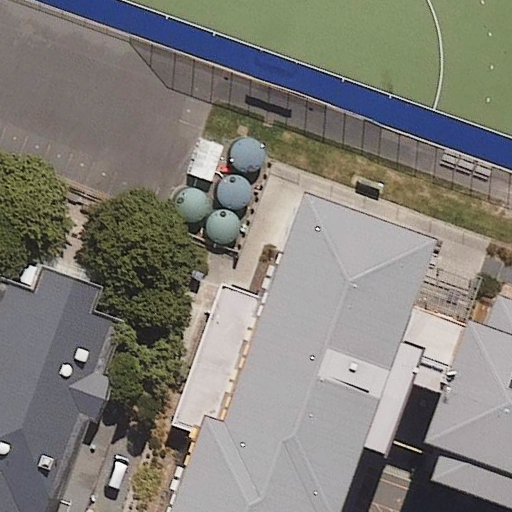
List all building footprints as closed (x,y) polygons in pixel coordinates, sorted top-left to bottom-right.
[(242,171),(248,172),(253,171),(258,168),(262,164),(264,159),(265,153),(263,147),(260,142),(255,139),(250,137),(244,137),(238,140),(234,143),(231,148),(230,154),(230,160),(233,165),(237,169),(242,171)] [(224,146),(199,138),(187,173),(212,181),(224,146)] [(223,179),(219,183),(217,189),(217,195),(219,200),(222,205),(227,208),(232,209),(238,209),(243,207),(247,203),(250,199),(251,193),(250,188),(248,183),(244,179),(240,176),(234,175),(228,176),(223,179)] [(208,211),(209,205),(209,199),(206,194),(202,190),(196,188),(191,187),(186,189),(181,191),(178,195),(176,200),(175,206),(177,211),(180,215),(184,219),(189,221),(195,221),(200,219),(205,216),(208,211)] [(194,435),(166,511),(340,511),(363,447),(384,454),(411,381),(444,393),(426,441),(444,447),(432,479),(511,507),(511,300),(499,296),(488,326),(470,320),(485,276),(433,258),(440,237),(303,188),(264,296),(219,280),(167,426),(194,435)] [(230,242),(235,238),(238,234),(240,228),(239,223),(237,217),(233,213),(228,210),(223,210),(218,210),(213,213),(210,216),(207,221),(206,226),(207,231),(209,236),(214,240),(219,242),(224,243),(230,242)] [(0,511),(85,511),(107,451),(82,442),(97,400),(125,321),(95,310),(104,287),(40,264),(32,287),(0,275),(0,511)]
